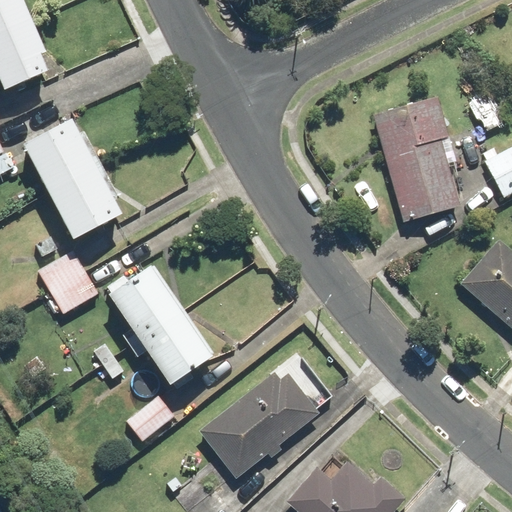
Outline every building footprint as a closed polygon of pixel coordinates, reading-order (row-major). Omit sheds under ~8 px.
[(0,0),(0,90),(37,74),(32,62),(36,59),(9,0),(0,0)] [(445,139),(432,96),(369,115),(402,226),(456,210),(435,142),(445,139)] [(5,141),(60,246),(112,219),(57,114),(5,141)] [(500,200),(511,194),(511,147),(481,163),(500,200)] [(511,256),(493,239),(452,283),(511,337),(511,256)] [(96,295),(69,252),(30,276),(57,319),(96,295)] [(143,268),(98,297),(157,390),(202,361),(143,268)] [(262,457),(266,462),(280,450),(276,445),(314,414),(275,366),(191,435),(230,483),(262,457)] [(123,422),(137,442),(169,419),(155,399),(123,422)] [(312,469),(280,504),(288,511),(394,511),(403,502),(374,476),(366,485),(338,459),(321,477),(312,469)]
